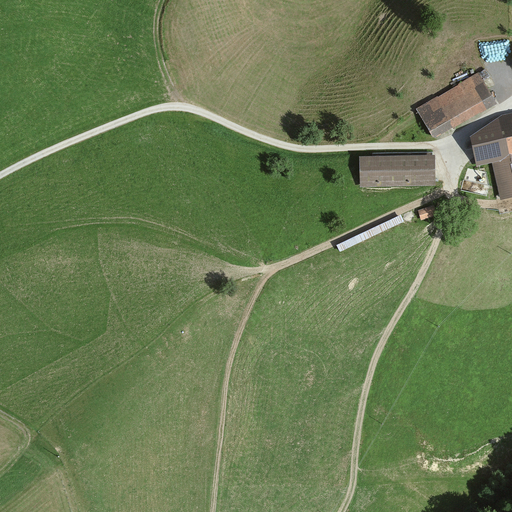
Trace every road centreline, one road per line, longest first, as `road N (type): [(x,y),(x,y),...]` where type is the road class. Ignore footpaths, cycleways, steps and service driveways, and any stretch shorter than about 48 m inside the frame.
road 1 (track): [(0,174),(168,107),(194,109),(283,146),(426,148),(511,103)]
road 2 (track): [(456,137),(450,192),(270,274),(234,348),(212,511)]
road 3 (track): [(344,511),(372,367),(436,242),(450,192)]
road 4 (track): [(270,274),(195,303),(27,441)]
